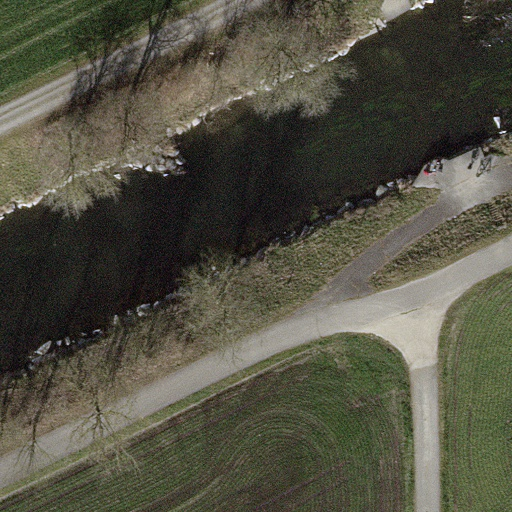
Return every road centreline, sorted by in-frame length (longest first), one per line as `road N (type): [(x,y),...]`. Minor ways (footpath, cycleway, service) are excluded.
road 1 (track): [(424,299),(287,348),(0,484)]
road 2 (track): [(287,348),(355,269),(416,220),(511,175)]
road 3 (track): [(0,121),(245,0)]
road 4 (track): [(427,511),(424,299)]
